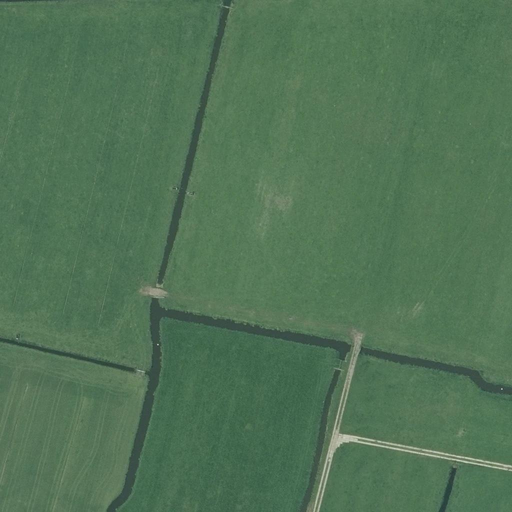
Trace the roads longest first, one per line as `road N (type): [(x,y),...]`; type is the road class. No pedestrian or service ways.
road 1 (track): [(358,332),(314,511)]
road 2 (track): [(511,469),(333,437)]
